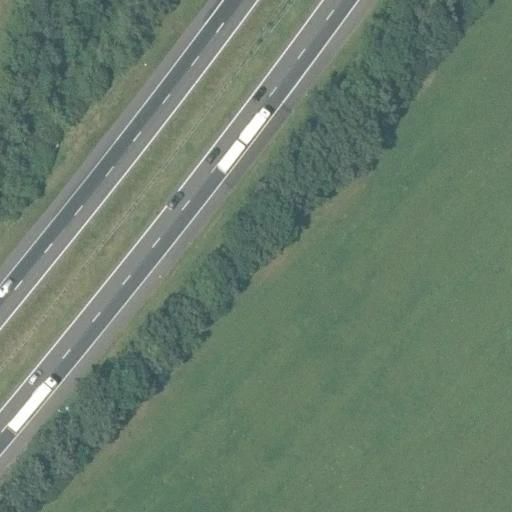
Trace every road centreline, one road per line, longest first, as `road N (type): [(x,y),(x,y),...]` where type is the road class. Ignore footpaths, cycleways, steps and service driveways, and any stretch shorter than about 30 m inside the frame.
road 1 (motorway): [(0,432),(120,289),(338,0)]
road 2 (motorway): [(239,0),(0,306)]
